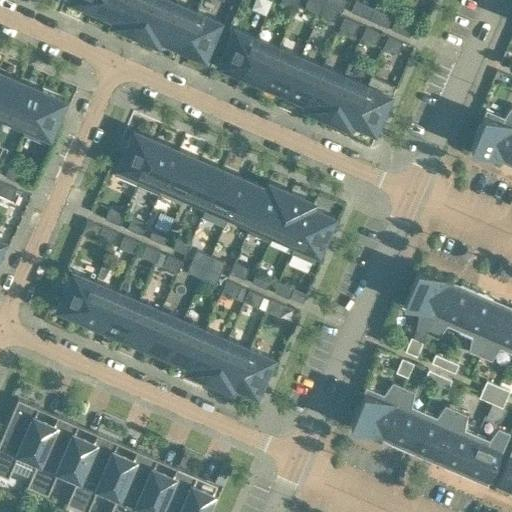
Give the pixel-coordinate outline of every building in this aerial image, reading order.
[(73,0),(93,8),(96,0),(73,0)] [(115,18),(122,0),(96,0),(93,8),(114,17),(115,18)] [(134,33),(148,0),(122,0),(115,18),(114,17),(111,24),(112,24),(113,23),(134,33)] [(159,37),(174,1),(172,0),(148,0),(134,33),(156,42),(155,43),(157,43),(159,37)] [(318,14),(323,3),(316,0),(307,0),(304,7),(318,14)] [(345,0),(324,0),(323,3),(338,9),(341,10),(345,0)] [(369,18),(373,8),(355,0),(351,11),(369,18)] [(181,46),(196,10),(174,1),(159,37),(181,46)] [(333,20),(338,9),(323,3),(318,14),(333,20)] [(391,15),(373,8),(369,18),(386,26),(391,15)] [(218,19),(196,10),(181,46),(202,56),(203,57),(220,19),(218,19)] [(353,33),(358,22),(344,16),(339,27),(353,33)] [(395,17),(391,28),(408,35),(413,25),(395,17)] [(241,72),(257,36),(235,27),(235,26),(234,25),(217,63),(219,64),(219,63),(241,72)] [(375,43),(380,32),(366,26),(361,37),(375,43)] [(397,53),(402,42),(388,35),(383,46),(397,53)] [(263,82),(279,46),(257,36),(241,72),(263,82)] [(285,92),(301,55),(279,46),(263,82),(285,92)] [(307,101),(323,65),(301,55),(285,92),(306,101),(307,101)] [(326,116),(345,75),(323,65),(307,101),(306,101),(303,107),(304,108),(305,107),(326,116)] [(0,114),(4,116),(20,80),(0,71),(0,114)] [(371,74),(367,84),(351,120),(372,129),(372,130),(373,131),(394,84),(393,83),(392,84),(372,75),(373,74),(371,74)] [(351,120),(367,84),(345,75),(326,116),(348,125),(347,126),(349,127),(351,120)] [(26,125),(42,89),(20,80),(4,116),(26,125)] [(45,144),(65,98),(64,98),(63,99),(42,89),(26,125),(22,134),(24,134),(24,133),(44,142),(44,143),(45,144)] [(501,159),(511,133),(511,103),(511,104),(503,116),(485,109),(469,145),(501,159)] [(117,166),(114,174),(137,184),(141,175),(156,139),(135,130),(135,129),(134,128),(117,166)] [(511,167),(511,133),(501,159),(511,163),(511,165),(511,167)] [(141,175),(137,184),(159,194),(163,185),(178,148),(156,139),(141,175)] [(163,185),(159,194),(181,203),(185,194),(200,158),(178,148),(163,185)] [(207,204),(222,168),(200,158),(185,194),(207,204)] [(9,163),(5,174),(19,180),(24,169),(9,163)] [(207,204),(202,215),(224,224),(229,213),(244,177),(222,168),(207,204)] [(266,187),(244,177),(229,213),(251,223),(266,187)] [(251,223),(247,231),(269,240),(273,232),(291,191),(269,181),(270,181),(269,180),(266,187),(251,223)] [(0,193),(11,199),(16,188),(2,182),(0,185),(0,193)] [(310,206),(311,206),(314,200),(313,199),(312,200),(291,191),(273,232),(295,242),(310,206)] [(109,206),(105,218),(119,224),(124,213),(109,206)] [(295,242),(291,251),(314,261),(317,253),(334,215),(332,214),(332,215),(311,206),(310,206),(295,242)] [(132,216),(127,227),(141,233),(146,222),(132,216)] [(111,242),(116,231),(102,225),(97,236),(111,242)] [(154,226),(149,237),(163,243),(168,232),(154,226)] [(133,252),(138,241),(124,234),(119,245),(133,252)] [(176,235),(171,246),(185,253),(190,242),(176,235)] [(155,261),(160,250),(146,244),(141,255),(155,261)] [(206,266),(210,255),(196,248),(191,259),(206,266)] [(177,271),(182,260),(168,254),(163,265),(177,271)] [(225,261),(210,255),(206,266),(220,272),(225,261)] [(201,277),(206,266),(191,259),(186,270),(201,277)] [(249,267),(234,261),(229,272),(244,278),(249,267)] [(215,283),(220,272),(206,266),(201,277),(215,283)] [(427,332),(448,282),(417,268),(401,304),(418,312),(416,327),(427,332)] [(79,316),(95,280),(74,271),(74,270),(73,269),(56,307),(57,308),(58,307),(79,316)] [(271,277),(256,270),(251,281),(266,288),(271,277)] [(236,296),(241,285),(226,279),(221,290),(236,296)] [(101,326),(117,290),(95,280),(79,316),(101,326)] [(293,286),(278,280),(273,291),(288,297),(293,286)] [(459,330),(476,290),(461,284),(459,287),(448,282),(427,332),(438,337),(447,324),(459,330)] [(258,306),(263,295),(248,289),(243,300),(258,306)] [(123,335),(139,299),(117,290),(101,326),(123,335)] [(480,355),(501,305),(490,300),(491,297),(476,290),(459,330),(471,335),(469,350),(480,355)] [(280,316),(285,305),(270,298),(265,309),(280,316)] [(145,345),(161,309),(139,299),(123,335),(145,345)] [(511,353),(511,352),(511,309),(501,305),(480,355),(491,359),(499,347),(511,353)] [(167,355),(183,318),(161,309),(145,345),(167,355)] [(189,364),(205,328),(183,318),(167,355),(189,364)] [(209,379),(227,337),(205,328),(189,364),(186,370),(187,371),(187,370),(209,379)] [(411,336),(405,350),(416,355),(423,341),(411,336)] [(233,383),(249,347),(227,337),(209,379),(230,389),(231,390),(234,384),(233,383)] [(271,356),(249,347),(233,383),(234,384),(255,393),(254,393),(256,394),(272,356),(271,355),(271,356)] [(443,367),(447,358),(435,353),(431,362),(443,367)] [(407,376),(413,362),(402,357),(396,371),(407,376)] [(458,363),(447,358),(443,367),(454,372),(458,363)] [(436,382),(440,374),(428,369),(425,377),(436,382)] [(448,387),(451,379),(440,374),(436,382),(448,387)] [(494,393),(498,385),(486,380),(483,388),(494,393)] [(381,436),(403,386),(392,381),(383,393),(365,386),(350,422),(381,436)] [(509,390),(498,385),(494,393),(506,398),(509,390)] [(407,450),(424,411),(411,405),(414,391),(403,386),(381,436),(393,441),(391,444),(407,450)] [(491,401),(494,393),(483,388),(479,396),(491,401)] [(502,407),(506,398),(494,393),(491,401),(502,407)] [(53,424),(34,416),(38,406),(17,397),(0,436),(0,472),(8,476),(19,452),(37,460),(38,460),(53,424)] [(434,459),(456,409),(445,404),(436,416),(424,411),(407,450),(422,457),(423,454),(434,459)] [(459,473),(476,434),(464,428),(467,414),(456,409),(434,459),(445,464),(444,467),(459,473)] [(93,441),(92,441),(74,433),(78,423),(57,414),(53,424),(38,460),(37,460),(26,484),(47,493),(58,469),(77,477),(93,441)] [(488,482),(510,432),(498,427),(489,439),(476,434),(459,473),(475,480),(476,477),(488,482)] [(133,458),(132,458),(113,450),(118,440),(97,431),(92,441),(93,441),(77,477),(66,502),(87,511),(98,486),(116,494),(117,494),(133,458)] [(511,492),(511,446),(495,485),(511,492)] [(172,476),(172,475),(153,467),(157,457),(136,448),(132,458),(133,458),(117,494),(116,494),(108,511),(133,511),(137,503),(156,511),(157,511),(172,476)] [(197,475),(177,466),(176,466),(172,475),(172,476),(157,511),(156,511),(155,511),(204,511),(212,493),(193,485),(197,475)]
